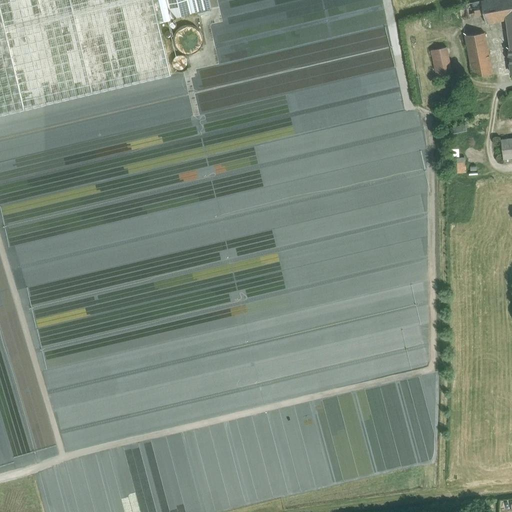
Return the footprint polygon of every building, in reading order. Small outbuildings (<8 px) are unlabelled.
[(84,0),(3,0),(29,108),(106,90),(90,21),(84,0)] [(158,0),(84,0),(90,21),(160,5),(158,0)] [(188,0),(167,0),(172,18),(175,17),(175,20),(177,19),(177,17),(180,16),(181,18),(182,17),(182,16),(192,13),(188,0)] [(209,0),(188,0),(192,13),(211,8),(209,0)] [(511,0),(485,0),(481,1),(484,15),(486,24),(507,20),(511,19),(511,0)] [(0,55),(12,53),(0,1),(0,55)] [(481,1),(459,5),(461,19),(484,15),(481,1)] [(160,5),(90,21),(106,90),(176,73),(160,5)] [(189,40),(197,39),(195,26),(187,28),(189,40)] [(485,33),(465,36),(473,76),(493,74),(485,33)] [(447,47),(431,50),(435,71),(451,68),(447,47)] [(12,53),(0,55),(0,114),(24,108),(12,53)] [(193,71),(199,110),(208,109),(205,91),(222,88),(218,66),(193,71)] [(451,68),(435,71),(437,79),(452,76),(451,68)] [(330,98),(347,98),(348,86),(346,86),(346,75),(335,75),(335,82),(336,82),(335,92),(330,92),(330,98)] [(466,125),(452,128),(453,134),(467,131),(466,125)] [(511,137),(503,139),(505,159),(511,158),(511,137)] [(251,149),(253,165),(254,165),(255,171),(254,171),(255,176),(258,176),(260,186),(274,183),(272,172),(271,172),(270,167),(266,167),(263,147),(251,149)] [(205,177),(204,172),(219,171),(219,156),(209,157),(209,161),(193,162),(194,178),(205,177)] [(470,157),(448,158),(448,173),(470,172),(470,157)] [(15,255),(23,287),(193,247),(179,186),(177,184),(191,180),(189,170),(177,172),(178,174),(180,182),(169,185),(176,194),(179,194),(165,204),(168,208),(175,206),(155,220),(136,194),(111,200),(112,204),(69,214),(69,216),(15,255)]
